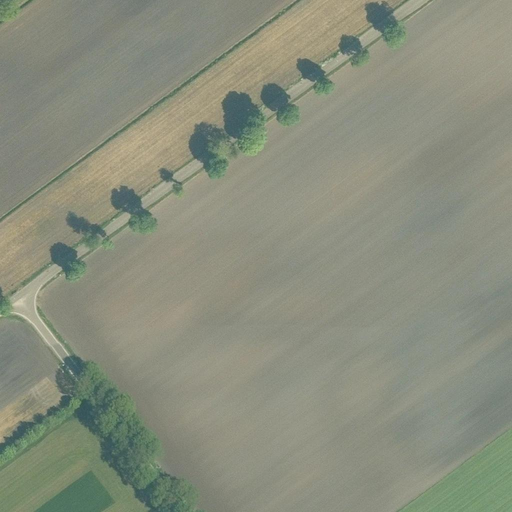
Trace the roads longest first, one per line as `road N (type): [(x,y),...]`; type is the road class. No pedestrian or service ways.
road 1 (unclassified): [(17,296),(418,0)]
road 2 (unclassified): [(181,511),(17,296)]
